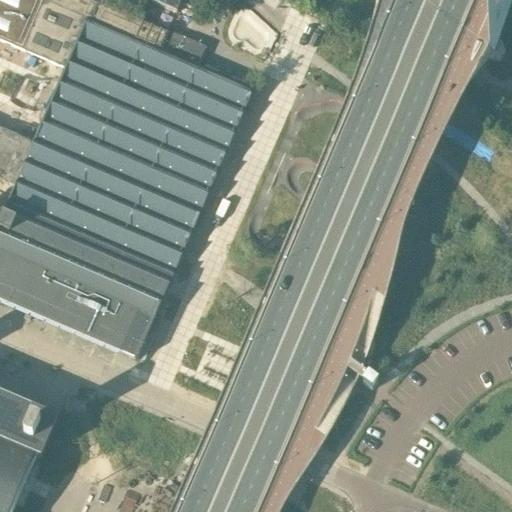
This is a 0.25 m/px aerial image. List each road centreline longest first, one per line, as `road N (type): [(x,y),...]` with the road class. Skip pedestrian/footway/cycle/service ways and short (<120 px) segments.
road 1 (primary): [(234,511),(451,0)]
road 2 (primary): [(405,0),(188,511)]
